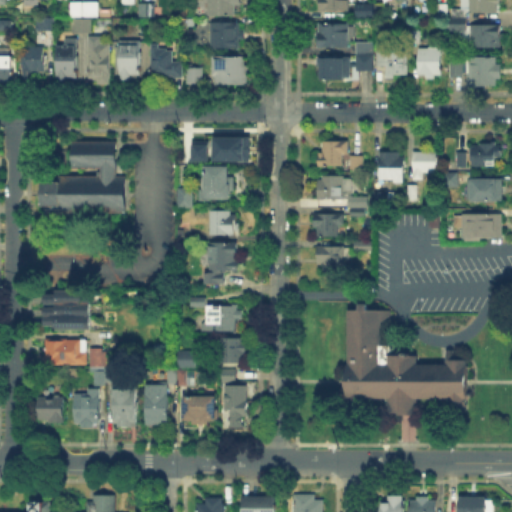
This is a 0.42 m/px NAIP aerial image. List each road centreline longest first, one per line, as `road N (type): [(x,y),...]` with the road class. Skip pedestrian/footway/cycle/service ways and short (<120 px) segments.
road 1 (residential): [(0,111),(511,109)]
road 2 (residential): [(277,0),(278,462)]
road 3 (residential): [(14,111),(13,461)]
road 4 (residential): [(0,461),(169,462)]
road 5 (residential): [(354,462),(511,469)]
